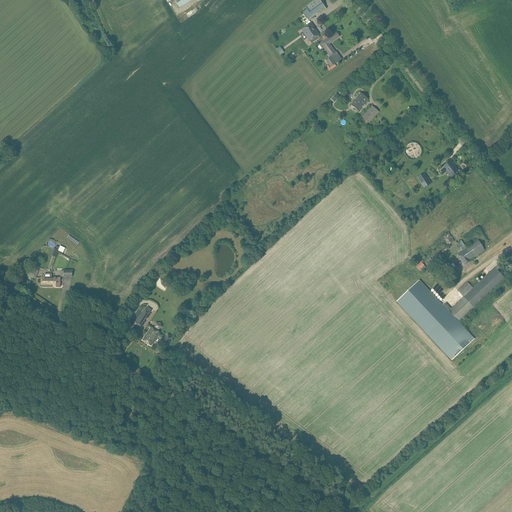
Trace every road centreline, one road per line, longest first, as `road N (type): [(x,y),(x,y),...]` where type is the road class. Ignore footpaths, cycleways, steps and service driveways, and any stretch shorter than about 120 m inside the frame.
road 1 (unclassified): [(349,511),(0,281)]
road 2 (unclassified): [(511,204),(353,0)]
